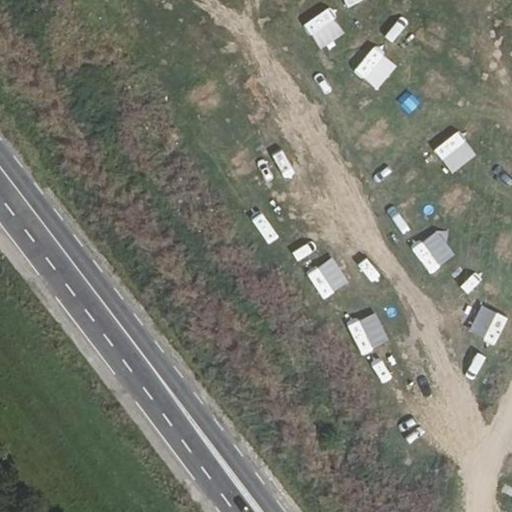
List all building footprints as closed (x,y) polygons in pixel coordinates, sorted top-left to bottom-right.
[(60,35),(79,14),(63,0),(58,0),(42,18),(60,35)] [(120,0),(77,0),(96,22),(121,0),(120,0)] [(280,7),(272,14),(289,33),(297,25),(280,7)] [(166,36),(174,28),(154,10),(147,19),(166,36)] [(374,54),(400,71),(417,47),(391,29),(374,54)] [(327,83),(349,103),(369,82),(347,61),(327,83)] [(173,117),(198,102),(185,80),(160,96),(173,117)] [(422,122),(448,136),(464,107),(438,93),(422,122)] [(378,141),(370,151),(394,170),(403,160),(378,141)] [(447,173),(430,199),(455,216),(472,189),(447,173)] [(507,269),(511,259),(511,232),(498,224),(481,253),(507,269)] [(268,236),(242,251),(258,278),(284,263),(268,236)] [(466,355),(494,366),(505,337),(478,326),(466,355)] [(378,408),(403,394),(391,373),(366,387),(378,408)]
